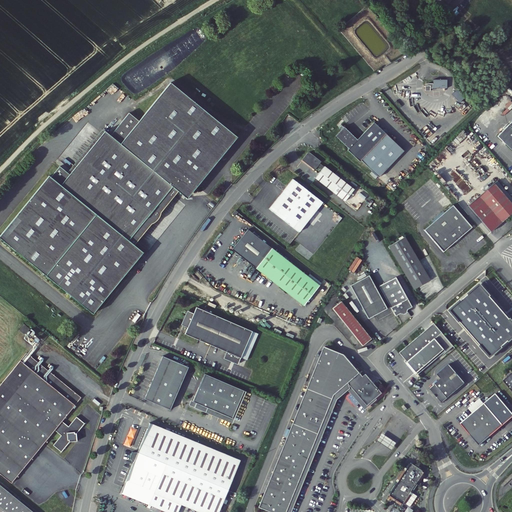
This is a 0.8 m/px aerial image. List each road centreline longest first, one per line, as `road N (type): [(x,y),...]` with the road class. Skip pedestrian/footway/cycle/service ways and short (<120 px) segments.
road 1 (unclassified): [(84,511),(134,358),(197,245),(282,147),(422,53)]
road 2 (unclassified): [(0,171),(136,50),(214,0)]
road 3 (unclassified): [(436,440),(377,355),(493,253)]
road 4 (unknown): [(132,297),(106,318),(89,320),(0,251)]
road 5 (unknown): [(0,208),(53,140),(105,104)]
